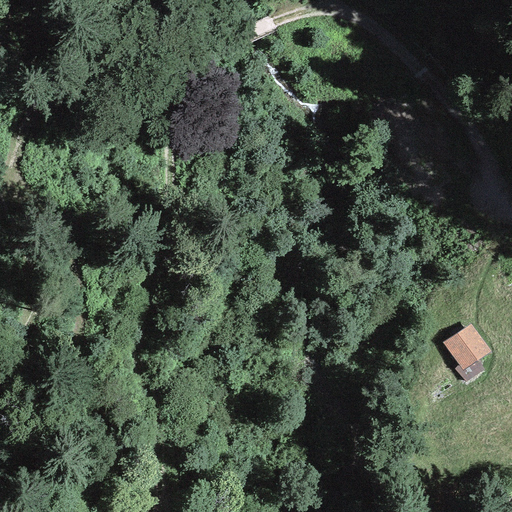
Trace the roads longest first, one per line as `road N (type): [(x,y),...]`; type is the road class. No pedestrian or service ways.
road 1 (track): [(356,18),(275,23),(182,94),(169,133),(171,221),(149,281),(139,361),(160,443),(164,511)]
road 2 (track): [(123,511),(112,435),(83,386),(74,241),(9,173)]
road 3 (track): [(511,205),(468,124),(402,51),(356,18)]
